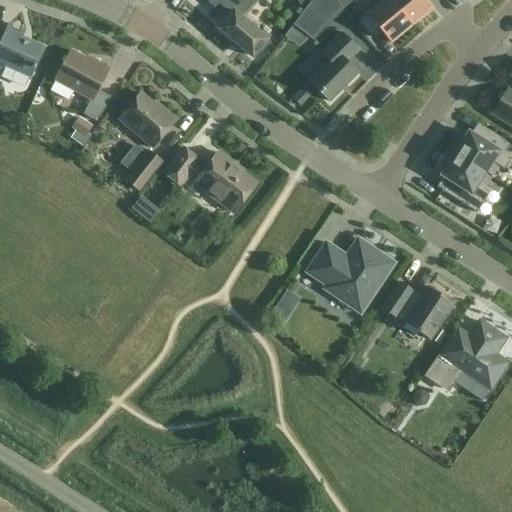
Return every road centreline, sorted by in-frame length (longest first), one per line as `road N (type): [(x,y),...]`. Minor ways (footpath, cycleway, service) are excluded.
road 1 (residential): [(144,24),(224,92),(377,194)]
road 2 (residential): [(475,48),(377,194)]
road 3 (residential): [(475,48),(453,26),(439,31),(353,112)]
road 4 (residential): [(377,194),(511,281)]
